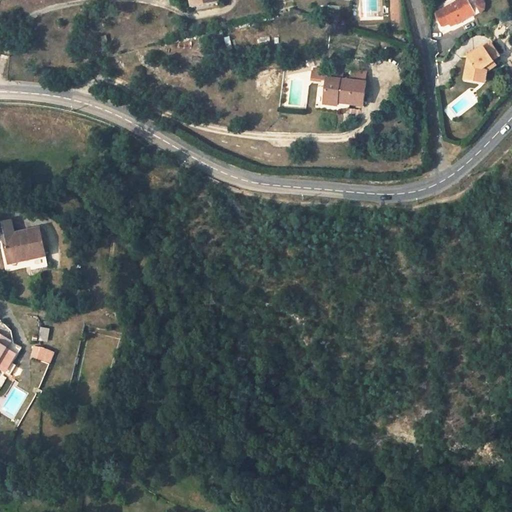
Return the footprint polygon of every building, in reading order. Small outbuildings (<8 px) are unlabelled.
[(467,0),(460,0),(436,13),(443,27),(450,23),(452,26),(474,13),(476,15),(481,12),(484,8),(485,4),(482,0),(468,0),(467,0)] [(465,49),(465,72),(482,71),(481,58),(490,49),(489,48),(495,42),(483,31),(465,49)] [(230,37),(224,38),(227,50),(233,48),(230,37)] [(481,58),(482,71),(486,71),(486,60),(493,52),(490,49),(481,58)] [(313,79),(321,80),(322,72),(314,71),(313,79)] [(365,84),(367,72),(353,71),(351,82),(348,81),(349,76),(329,73),(325,104),(338,105),(339,103),(363,106),(366,84),(365,84)] [(0,236),(4,236),(9,260),(25,257),(26,260),(30,259),(46,256),(41,229),(14,234),(12,221),(0,223),(0,236)] [(30,259),(31,269),(48,266),(46,256),(30,259)] [(0,360),(2,357),(12,363),(22,348),(0,334),(0,360)] [(45,348),(35,346),(32,359),(41,361),(45,348)] [(2,357),(0,360),(0,368),(10,374),(15,365),(12,363),(2,357)] [(89,415),(75,412),(73,420),(88,422),(89,415)]
